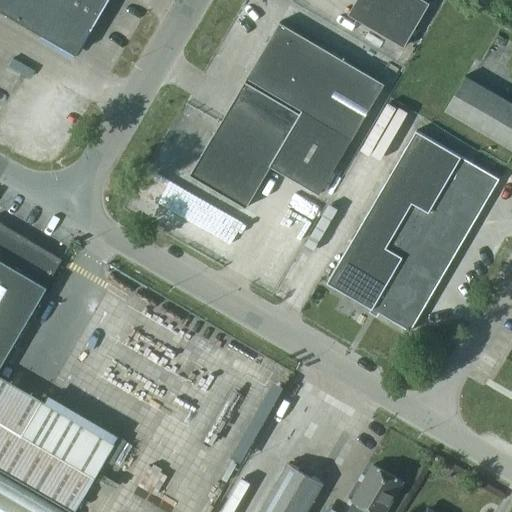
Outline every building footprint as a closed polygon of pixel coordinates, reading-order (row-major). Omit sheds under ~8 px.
[(0,0),(0,12),(73,54),(104,0),(0,0)] [(356,0),(348,14),(403,45),(428,2),(423,0),(356,0)] [(279,22),(215,132),(189,176),(243,207),(269,164),(320,194),(384,84),(279,22)] [(444,110),(511,150),(511,102),(465,75),(444,110)] [(328,282),(410,330),(498,179),(417,131),(328,282)] [(0,224),(0,471),(68,511),(71,511),(112,444),(0,378),(0,360),(58,263),(27,245),(29,242),(0,224)] [(307,511),(324,484),(288,464),(260,511),(307,511)] [(385,511),(403,483),(373,465),(346,511),(385,511)] [(65,511),(0,473),(0,511),(65,511)]
